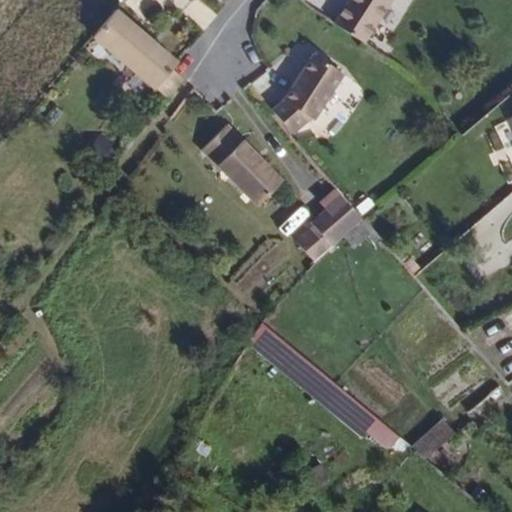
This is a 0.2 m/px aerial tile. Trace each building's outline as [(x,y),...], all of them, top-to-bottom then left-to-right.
[(364,43),(391,0),(349,0),(334,24),(364,43)] [(180,67),(120,12),(97,38),(168,103),(183,82),(174,74),(180,67)] [(314,119),(343,72),(314,53),(285,98),(272,110),(292,134),(310,117),(314,119)] [(259,207),(283,181),(228,127),(203,152),(259,207)] [(363,217),(341,192),(308,221),(313,227),(297,241),(314,260),(363,217)] [(382,237),(367,220),(346,238),(357,250),(370,238),(375,243),(382,237)] [(399,436),(261,322),(258,327),(249,342),(362,436),(368,428),(390,447),(399,436)] [(419,452),(450,426),(443,419),(413,447),(419,452)] [(427,459),(458,434),(450,426),(419,452),(427,459)] [(195,474),(207,456),(190,445),(180,463),(195,474)]
